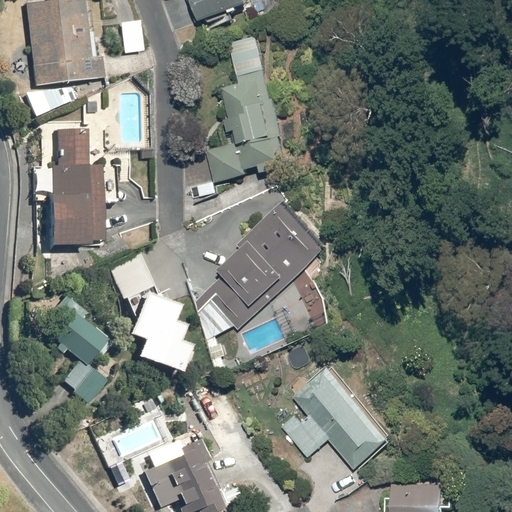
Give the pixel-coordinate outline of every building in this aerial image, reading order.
[(29,5),(37,86),(101,80),(92,0),(49,0),(50,3),(29,5)] [(199,0),(208,23),(258,5),(256,0),(199,0)] [(143,22),(125,23),(127,54),(145,53),(143,22)] [(266,37),(236,45),(243,85),(227,89),(235,121),(230,122),(235,145),(210,151),(218,185),(254,176),(253,171),(267,168),(269,177),(298,170),(266,37)] [(55,133),(56,164),(35,165),(36,204),(45,204),(44,197),(55,197),(56,247),(108,246),(107,165),(93,165),(92,132),(55,133)] [(291,201),(241,243),(249,251),(224,272),(227,275),(197,300),(204,308),(219,295),(248,328),(336,254),(291,201)] [(185,308),(150,297),(133,336),(147,344),(142,358),(186,375),(198,349),(187,344),(191,327),(180,323),(185,308)] [(116,343),(70,309),(53,333),(64,341),(58,350),(67,357),(70,352),(82,361),(64,386),(92,406),(112,379),(98,368),(116,343)] [(337,363),(296,397),(305,408),(283,426),(310,458),(334,438),(363,473),(402,442),(337,363)] [(182,442),(153,455),(158,467),(146,472),(163,510),(184,501),(187,509),(204,501),(208,511),(216,507),(217,511),(233,511),(204,443),(186,451),(182,442)] [(450,511),(450,510),(459,511),(460,475),(425,474),(424,478),(418,478),(418,486),(396,485),(396,495),(392,495),(391,511),(450,511)]
